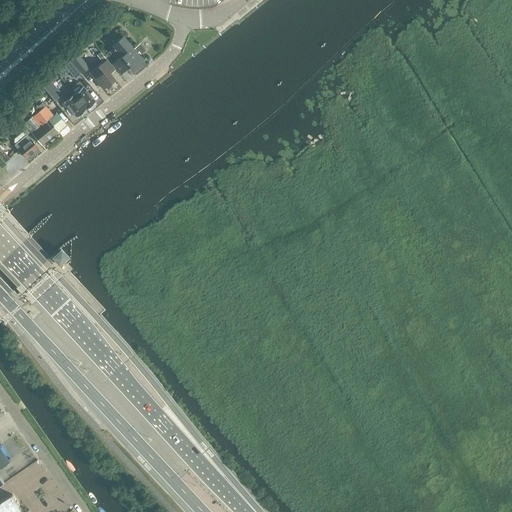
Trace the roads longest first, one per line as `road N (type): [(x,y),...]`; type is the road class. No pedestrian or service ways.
road 1 (primary): [(246,511),(0,239)]
road 2 (primary): [(0,293),(203,511)]
road 3 (tertiary): [(184,18),(167,60),(3,196)]
road 4 (unclassified): [(83,511),(0,391)]
